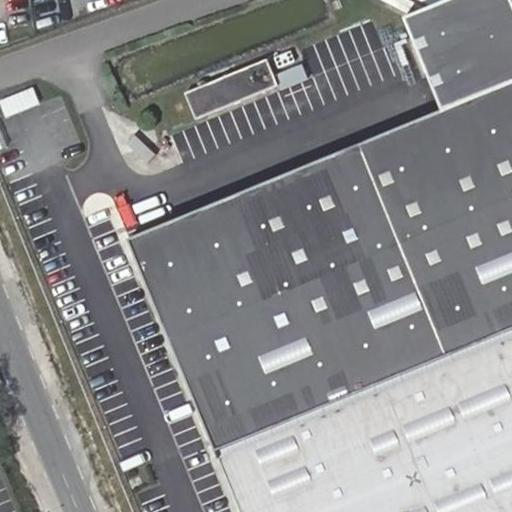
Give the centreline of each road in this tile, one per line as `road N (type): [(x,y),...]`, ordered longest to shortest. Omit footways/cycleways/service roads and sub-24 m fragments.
road 1 (unknown): [(0,70),(75,40),(112,139),(133,161),(167,166),(390,75)]
road 2 (unclassified): [(0,317),(80,511)]
